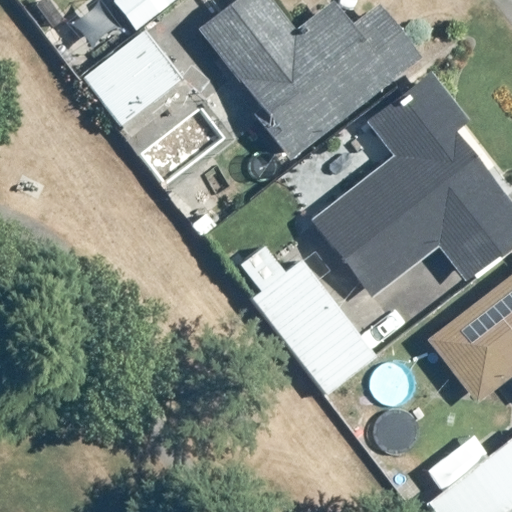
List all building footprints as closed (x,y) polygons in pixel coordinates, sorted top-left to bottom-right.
[(415,59),(372,5),(344,27),(323,0),(322,0),(288,27),(266,0),(223,0),(188,27),(252,109),(247,114),(284,161),(415,59)] [(184,85),(136,25),(75,74),(122,134),(184,85)] [(386,156),(303,221),(364,297),(429,245),(460,284),(511,242),(511,211),(448,133),(464,120),(423,69),(358,121),(386,156)] [(301,253),(242,296),(309,391),(369,348),(301,253)] [(511,265),(416,339),(467,405),(508,373),(511,377),(511,265)]
